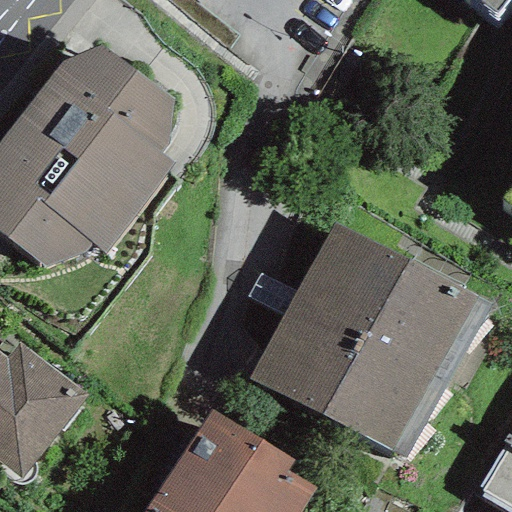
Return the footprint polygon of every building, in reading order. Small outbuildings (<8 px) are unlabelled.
[(172,91),(100,40),(57,58),(0,130),(0,229),(43,262),(84,247),(90,238),(105,249),(173,155),(164,148),(172,91)] [(511,175),(501,192),(511,199),(511,175)] [(473,295),(331,218),(248,372),(390,449),(473,295)] [(86,393),(20,340),(6,357),(0,352),(0,472),(15,484),(86,393)] [(293,456),(207,403),(139,511),(298,511),(315,485),(286,467),(293,456)] [(511,437),(482,491),(511,507),(511,437)]
